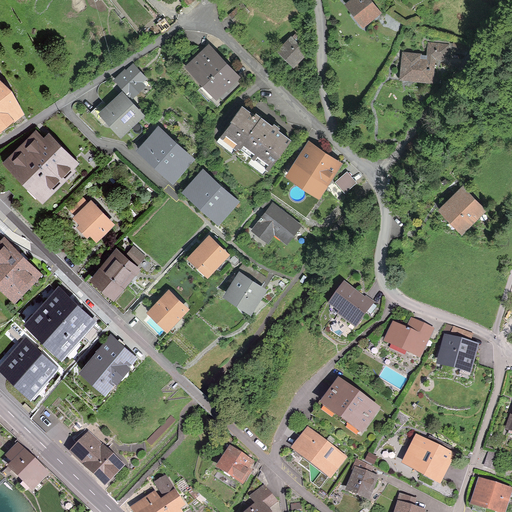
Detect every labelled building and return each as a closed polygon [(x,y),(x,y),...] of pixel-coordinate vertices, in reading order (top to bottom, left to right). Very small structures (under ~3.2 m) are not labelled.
[(367,0),(353,0),(349,3),(364,23),(377,13),(367,0)] [(242,5),(230,14),(236,21),(247,12),(242,5)] [(165,18),(155,24),(161,33),(171,27),(165,18)] [(291,40),(281,51),(293,64),(304,52),(291,40)] [(453,45),(464,48),(465,43),(455,40),(453,45)] [(429,44),(428,56),(404,53),(401,77),(431,80),(433,57),(446,58),(447,45),(429,44)] [(189,63),(205,81),(224,65),(208,47),(189,63)] [(240,83),(224,65),(205,81),(221,100),(240,83)] [(118,80),(132,95),(147,82),(133,67),(118,80)] [(0,127),(21,111),(0,84),(0,127)] [(122,93),(97,115),(117,137),(141,115),(122,93)] [(261,174),(286,140),(239,105),(214,139),(261,174)] [(158,130),(144,145),(175,173),(189,158),(158,130)] [(75,182),(32,135),(0,164),(0,183),(33,219),(75,182)] [(337,163),(310,145),(300,162),(327,180),(337,163)] [(349,171),(336,182),(345,192),(358,181),(349,171)] [(202,174),(188,188),(219,217),(233,202),(202,174)] [(464,190),(444,209),(462,228),(482,209),(464,190)] [(109,229),(85,203),(56,229),(80,255),(109,229)] [(299,225),(272,205),(256,228),(268,236),(272,230),(287,241),(299,225)] [(38,273),(3,238),(0,241),(0,295),(7,303),(38,273)] [(209,238),(192,255),(208,271),(225,254),(209,238)] [(145,257),(132,247),(126,254),(138,264),(145,257)] [(135,268),(117,252),(95,277),(114,293),(135,268)] [(265,276),(244,262),(239,269),(245,273),(242,278),(240,276),(228,293),(249,307),(260,290),(257,288),(260,283),(265,276)] [(139,297),(127,285),(117,296),(129,308),(139,297)] [(370,307),(342,287),(331,303),(358,323),(370,307)] [(73,307),(58,292),(27,324),(59,356),(91,324),(73,307)] [(168,292),(152,309),(162,318),(169,325),(185,308),(168,292)] [(143,320),(152,309),(142,300),(133,310),(143,320)] [(152,328),(162,318),(152,309),(143,320),(152,328)] [(169,325),(162,318),(152,328),(162,338),(172,328),(169,325)] [(388,341),(412,352),(415,345),(422,348),(426,338),(436,343),(440,334),(416,323),(412,333),(395,325),(388,341)] [(446,327),(443,333),(468,342),(471,335),(446,327)] [(59,370),(25,336),(0,361),(0,371),(14,386),(29,400),(59,370)] [(86,366),(108,386),(133,357),(119,345),(111,337),(99,351),(100,351),(86,366)] [(473,348),(448,341),(442,362),(468,368),(473,348)] [(188,355),(174,342),(164,353),(179,365),(188,355)] [(371,343),(366,350),(377,357),(382,350),(371,343)] [(378,411),(339,381),(318,408),(358,437),(378,411)] [(238,402),(231,399),(222,415),(229,419),(238,402)] [(147,441),(151,445),(174,422),(170,418),(147,441)] [(206,432),(213,438),(218,431),(212,425),(206,432)] [(348,459),(309,428),(290,452),(329,483),(348,459)] [(453,455),(415,436),(400,466),(438,485),(453,455)] [(89,437),(74,453),(106,483),(121,467),(89,437)] [(7,456),(12,461),(23,450),(18,444),(7,456)] [(253,466),(231,448),(212,473),(234,490),(253,466)] [(29,456),(23,450),(12,461),(18,467),(29,456)] [(497,470),(501,457),(488,453),(484,466),(497,470)] [(47,472),(29,456),(18,467),(15,471),(32,488),(47,472)] [(358,464),(344,494),(366,504),(380,474),(358,464)] [(162,473),(153,479),(165,498),(177,491),(169,476),(165,478),(162,473)] [(504,511),(511,491),(478,479),(468,507),(481,511),(504,511)] [(186,481),(179,486),(185,494),(192,489),(186,481)] [(250,500),(253,504),(243,511),(270,511),(280,504),(265,487),(250,500)] [(136,511),(160,511),(165,509),(160,502),(156,496),(136,511)] [(182,497),(165,509),(160,511),(187,511),(191,509),(182,497)] [(422,511),(424,509),(398,500),(392,511),(422,511)]
